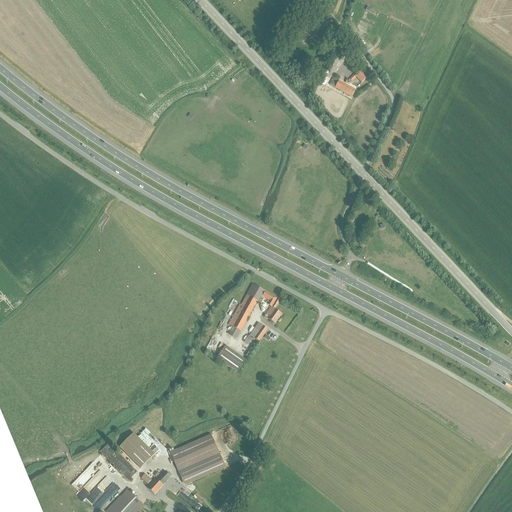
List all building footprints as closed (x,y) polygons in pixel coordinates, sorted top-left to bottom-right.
[(368,77),(361,71),(356,77),(354,75),(348,81),(351,83),(356,78),(362,83),(368,77)] [(339,81),(334,78),(330,85),(352,97),(356,90),(339,81)] [(228,325),(233,327),(241,331),(241,332),(258,302),(261,304),(264,298),(269,301),(267,304),(271,307),(267,314),(266,314),(264,316),(264,317),(267,319),(268,319),(276,324),(282,314),(275,309),(281,300),(253,284),(241,305),(240,304),(228,325)] [(250,335),(257,341),(259,342),(268,330),(259,323),(250,335)] [(236,339),(241,331),(233,327),(228,335),(236,339)] [(248,358),(259,342),(257,341),(246,356),(248,358)] [(246,360),(226,346),(217,358),(238,373),(246,360)] [(228,425),(215,430),(216,435),(219,434),(222,442),(226,441),(226,442),(233,440),(228,425)] [(120,447),(141,469),(155,454),(134,433),(120,447)] [(211,434),(170,453),(179,472),(220,454),(211,434)] [(100,452),(131,482),(134,480),(132,478),(138,472),(109,443),(100,452)] [(220,454),(179,472),(183,483),(186,485),(226,468),(220,454)] [(155,495),(171,477),(165,471),(157,480),(156,479),(148,488),(155,495)] [(148,484),(152,480),(145,474),(142,478),(148,484)] [(110,483),(88,503),(94,510),(117,490),(110,483)] [(127,490),(106,511),(138,511),(144,506),(127,490)]
